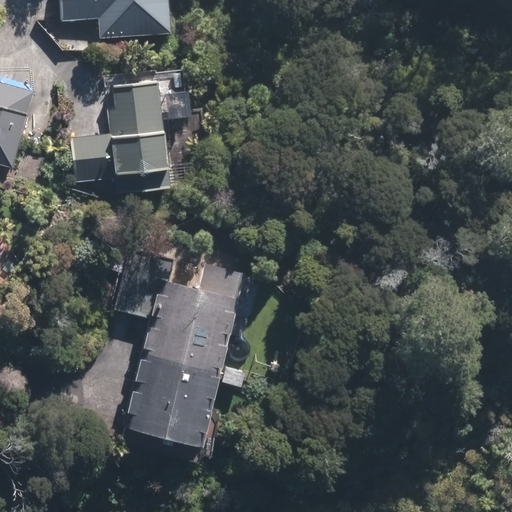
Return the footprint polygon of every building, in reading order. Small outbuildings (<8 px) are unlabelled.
[(165,33),(162,0),(60,0),(62,21),(96,18),(98,38),(165,33)] [(160,189),(151,81),(112,84),(116,134),(72,138),(75,177),(116,173),(118,192),(160,189)] [(0,164),(8,167),(29,97),(0,88),(0,164)] [(222,307),(160,289),(120,431),(182,448),(222,307)] [(243,368),(223,361),(215,388),(235,394),(243,368)]
